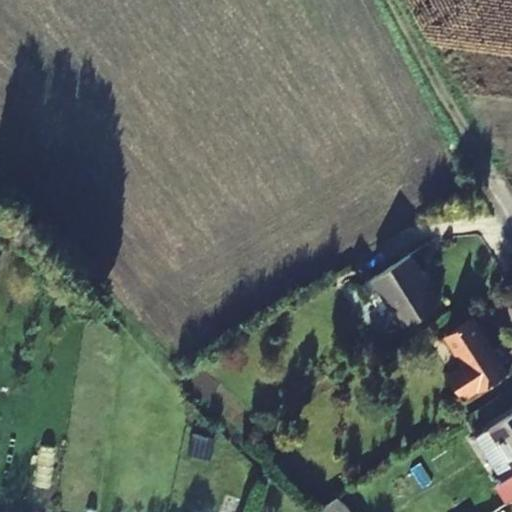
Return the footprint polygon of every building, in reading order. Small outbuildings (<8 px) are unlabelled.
[(405,320),(443,296),(413,249),(376,273),(405,320)] [(482,386),(506,371),(471,318),(448,334),(469,367),(454,378),(464,393),(479,383),(482,386)] [(510,472),(490,486),(502,504),(511,498),(511,412),(483,431),(510,472)] [(350,511),(337,498),(317,511),(316,511),(350,511)] [(511,511),(511,500),(492,511),(493,511),(511,511)]
